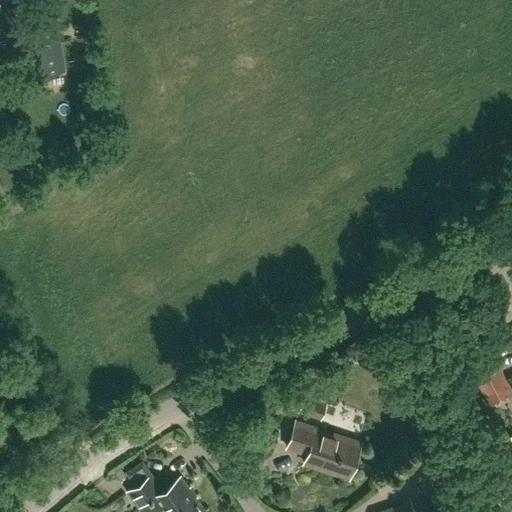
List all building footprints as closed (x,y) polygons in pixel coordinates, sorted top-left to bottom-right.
[(12,48),(10,49),(15,78),(34,75),(45,73),(63,70),(58,40),(57,41),(51,42),(49,30),(55,29),(56,29),(51,0),(50,0),(33,3),(22,5),(3,8),(8,37),(10,37),(16,36),(18,47),(12,48)] [(448,313),(447,312),(443,304),(436,308),(433,310),(437,318),(448,313)] [(511,377),(505,380),(497,364),(476,375),(489,402),(511,389),(511,377)] [(472,386),(462,367),(457,370),(461,392),(466,389),(472,386)] [(316,414),(320,402),(303,396),(299,409),(316,414)] [(348,474),(360,441),(295,420),(287,444),(306,451),(303,459),(348,474)] [(427,471),(446,453),(432,438),(413,455),(427,471)] [(204,511),(203,509),(179,476),(160,489),(149,473),(127,488),(144,511),(149,511),(158,506),(162,511),(204,511)] [(376,511),(413,511),(410,500),(376,511)]
